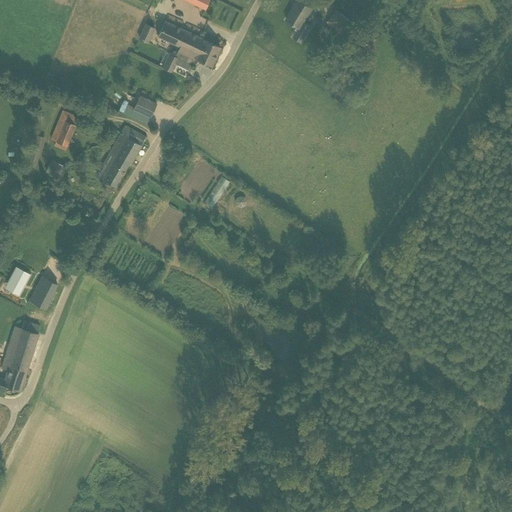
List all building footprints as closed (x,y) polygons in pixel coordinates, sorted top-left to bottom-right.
[(208,0),(189,0),(195,3),(194,4),(204,9),(208,0)] [(295,30),(306,37),(314,25),(305,20),(312,8),(299,0),(298,0),(294,6),(295,7),(287,20),(286,19),(286,20),(297,27),(295,30)] [(367,52),(376,39),(336,10),(326,22),(367,52)] [(180,47),(179,47),(189,52),(191,48),(196,50),(199,45),(201,46),(204,40),(164,21),(160,31),(156,29),(154,34),(158,35),(157,36),(180,47)] [(148,43),(154,29),(146,24),(139,39),(148,43)] [(204,40),(201,46),(199,45),(196,50),(191,48),(189,52),(179,47),(175,56),(169,53),(163,67),(172,72),(178,59),(192,65),(196,58),(211,65),(220,47),(204,40)] [(134,107),(133,109),(150,117),(156,104),(140,96),(134,107)] [(150,117),(133,109),(134,107),(127,104),(122,113),(147,124),(150,117)] [(116,187),(133,158),(145,137),(125,126),(103,163),(109,166),(102,179),(116,187)] [(70,138),(59,133),(56,141),(67,145),(70,138)] [(36,166),(46,138),(34,134),(24,162),(36,166)] [(57,177),(63,165),(53,160),(47,171),(57,177)] [(31,274),(16,266),(7,284),(14,287),(12,292),(19,296),(31,274)] [(54,290),(57,284),(42,276),(30,301),(46,309),(55,291),(54,290)] [(20,391),(27,369),(39,333),(15,326),(2,368),(8,370),(4,380),(0,378),(0,389),(2,390),(3,386),(20,391)]
